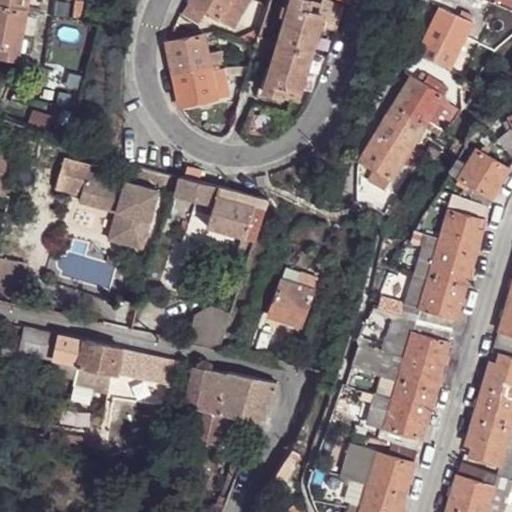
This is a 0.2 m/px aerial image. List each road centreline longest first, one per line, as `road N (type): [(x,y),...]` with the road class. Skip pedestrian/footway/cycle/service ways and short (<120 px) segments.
road 1 (residential): [(0,310),(299,377),(234,511)]
road 2 (residential): [(374,0),(312,126),(286,151),(228,159),(193,146),(151,100),(149,32),(164,0)]
road 3 (residential): [(511,214),(423,511)]
